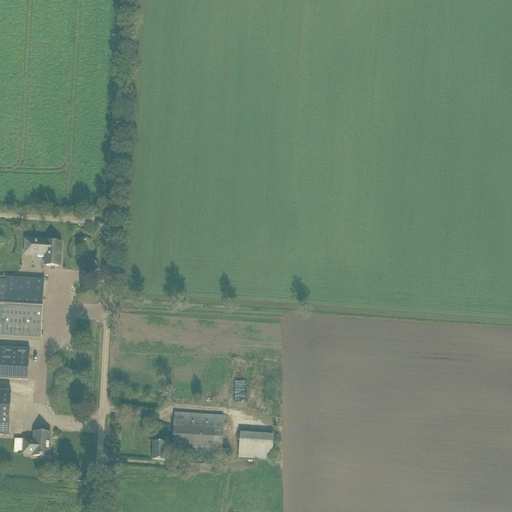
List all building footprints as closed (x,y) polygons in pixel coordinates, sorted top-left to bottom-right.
[(38,258),(44,258),(44,266),(60,267),(61,243),(45,242),(45,240),(24,239),(24,256),(38,257),(38,258)] [(0,336),(40,338),(44,280),(0,277),(0,336)] [(0,379),(28,381),(29,351),(0,349),(0,379)] [(0,436),(8,437),(11,394),(0,393),(0,436)] [(152,460),(165,461),(166,451),(172,452),(172,453),(221,456),(221,460),(228,460),(229,449),(221,449),(223,417),(174,413),(172,443),(153,442),(152,460)] [(22,455),(33,456),(49,457),(50,433),(34,432),(34,440),(23,439),(22,455)] [(238,458),(272,461),(273,436),(240,433),(238,458)] [(188,473),(217,474),(218,463),(207,463),(207,459),(188,459),(188,473)]
